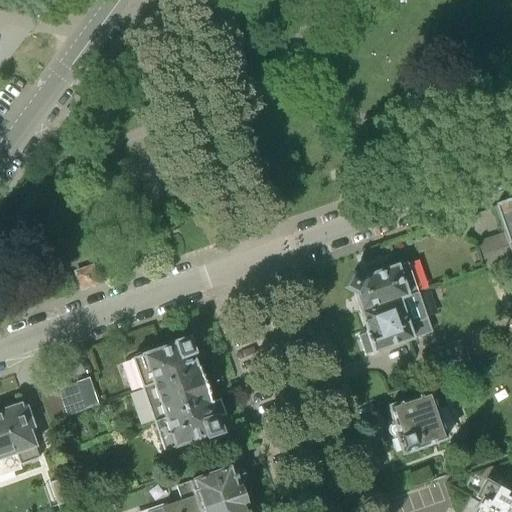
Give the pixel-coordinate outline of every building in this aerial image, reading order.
[(511,200),(494,207),(503,233),(511,258),(511,200)] [(511,259),(511,258),(503,233),(477,242),(486,268),(511,259)] [(360,314),(419,293),(408,263),(363,279),(363,280),(352,275),(345,289),(353,293),(360,314)] [(92,268),(76,273),(82,290),(97,284),(92,268)] [(419,293),(360,314),(367,333),(358,336),(365,356),(432,332),(419,293)] [(144,390),(199,371),(194,356),(196,355),(190,339),(133,359),(144,390)] [(463,349),(461,342),(419,357),(427,381),(463,368),(469,366),(463,349)] [(156,424),(211,405),(199,371),(144,390),(156,424)] [(86,410),(99,405),(90,381),(78,386),(86,410)] [(65,417),(86,410),(78,386),(57,393),(65,417)] [(449,407),(443,389),(389,408),(398,434),(396,435),(403,455),(448,440),(438,411),(449,407)] [(50,422),(65,417),(57,393),(42,398),(50,422)] [(211,405),(156,424),(166,452),(222,433),(217,416),(215,417),(211,405)] [(20,406),(0,412),(0,470),(38,457),(36,449),(38,448),(31,430),(34,429),(25,406),(21,408),(20,406)] [(150,511),(190,511),(244,493),(234,466),(178,486),(182,499),(149,509),(150,511)] [(485,480),(475,498),(480,501),(473,511),(511,511),(511,485),(493,475),(489,482),(485,480)] [(250,511),(244,493),(190,511),(250,511)]
